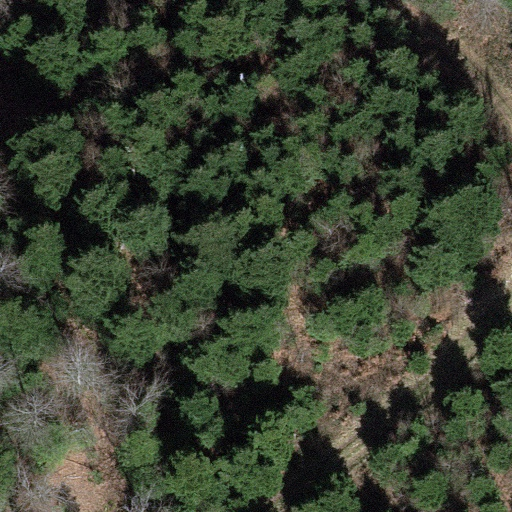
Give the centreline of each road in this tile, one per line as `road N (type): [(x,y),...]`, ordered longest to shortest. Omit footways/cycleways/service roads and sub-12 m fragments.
road 1 (track): [(235,511),(492,338),(511,292)]
road 2 (track): [(511,104),(381,0)]
